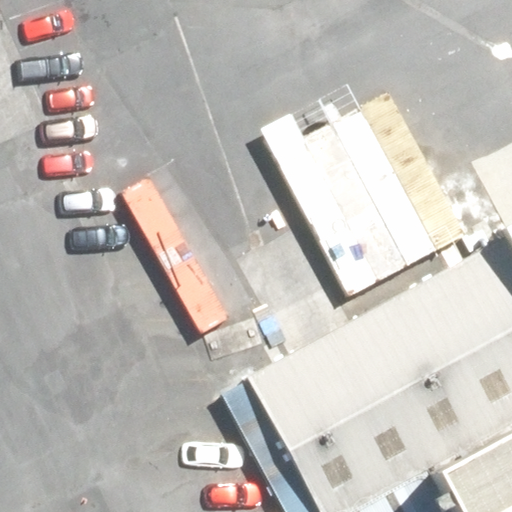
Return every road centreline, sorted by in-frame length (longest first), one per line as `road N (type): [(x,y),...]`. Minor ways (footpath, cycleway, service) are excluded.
road 1 (unknown): [(81,252),(183,142),(313,59),(380,45),(432,47),(505,74)]
road 2 (unknown): [(0,74),(81,252)]
road 3 (unknown): [(0,394),(7,367),(81,252)]
